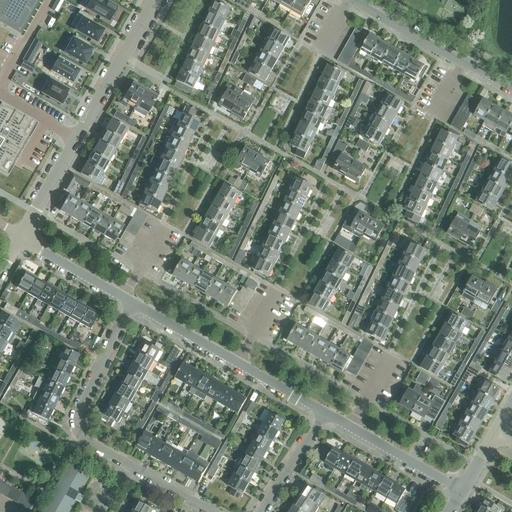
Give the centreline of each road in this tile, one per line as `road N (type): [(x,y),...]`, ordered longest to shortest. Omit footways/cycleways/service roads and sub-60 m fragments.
road 1 (residential): [(214,511),(74,425),(131,302)]
road 2 (residential): [(324,411),(131,302)]
road 3 (residential): [(511,89),(352,0)]
road 4 (residential): [(76,137),(155,0)]
road 5 (residential): [(461,490),(324,411)]
road 6 (residential): [(131,302),(19,235)]
